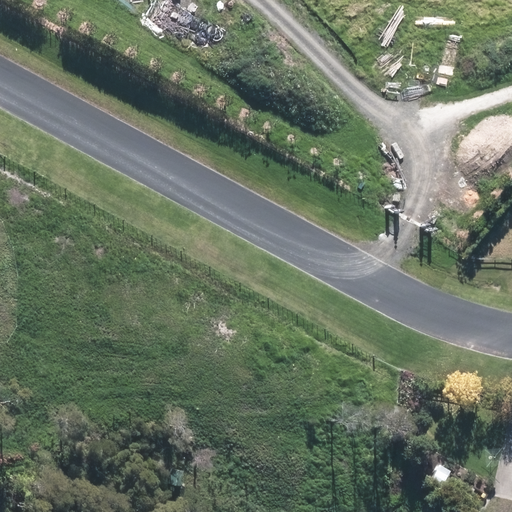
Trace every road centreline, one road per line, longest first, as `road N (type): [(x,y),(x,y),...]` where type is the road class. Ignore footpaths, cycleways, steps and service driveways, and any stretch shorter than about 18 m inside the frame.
road 1 (unclassified): [(511,328),(421,305),(0,84)]
road 2 (unknown): [(253,0),(396,123),(511,90)]
